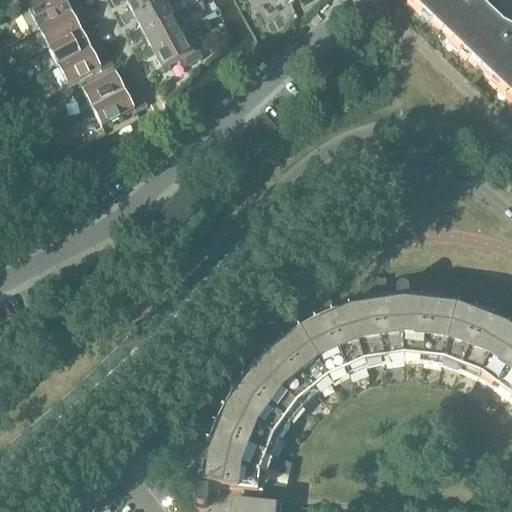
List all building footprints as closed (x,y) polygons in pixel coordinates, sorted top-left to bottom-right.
[(31,37),(39,32),(72,15),(74,19),(85,13),(81,6),(70,12),(63,0),(55,0),(21,18),(31,37)] [(126,2),(131,13),(133,17),(164,0),(111,0),(110,1),(114,8),(126,2)] [(135,20),(141,31),(143,34),(175,17),(166,0),(164,0),(133,17),(131,13),(120,19),(124,26),(135,20)] [(407,0),(511,99),(511,30),(504,26),(487,10),(480,0),(407,0)] [(39,32),(49,50),(81,33),(83,37),(95,31),(91,24),(79,30),(74,19),(72,15),(39,32)] [(145,38),(150,49),(152,52),(185,35),(175,17),(143,34),(141,31),(129,37),(133,44),(145,38)] [(49,50),(58,68),(91,51),(93,55),(104,49),(100,42),(89,48),(83,37),(81,33),(49,50)] [(152,52),(150,49),(139,55),(143,62),(154,56),(162,71),(178,63),(182,70),(203,59),(198,49),(193,51),(185,35),(152,52)] [(346,38),(337,47),(354,66),(364,57),(346,38)] [(337,47),(328,56),(345,75),(354,66),(337,47)] [(91,51),(58,68),(68,87),(100,70),(102,73),(114,67),(110,60),(98,65),(93,55),(91,51)] [(328,56),(318,64),(336,83),(345,75),(328,56)] [(336,83),(318,64),(309,73),(326,92),(336,83)] [(82,91),(92,110),(125,93),(127,97),(138,91),(134,83),(123,89),(115,74),(82,91)] [(125,93),(92,110),(102,129),(134,112),(135,115),(147,109),(144,101),(132,107),(127,97),(125,93)] [(263,115),(253,124),(271,143),(280,134),(263,115)] [(253,124),(244,132),(262,151),(271,143),(253,124)] [(244,132),(235,141),(252,160),(262,151),(244,132)] [(235,141),(225,149),(243,168),(252,160),(235,141)] [(243,168),(225,149),(216,158),(234,177),(243,168)] [(189,183),(180,191),(197,211),(207,202),(189,183)] [(180,191),(171,200),(188,219),(197,211),(180,191)] [(171,200),(161,208),(179,228),(188,219),(171,200)] [(161,208),(152,217),(170,236),(179,228),(161,208)] [(152,217),(143,225),(161,244),(170,236),(152,217)] [(161,244),(143,225),(133,234),(151,253),(161,244)] [(424,296),(431,296),(432,279),(426,278),(426,280),(424,296)] [(378,279),(372,280),(374,298),(381,297),(379,281),(378,279)] [(431,296),(437,297),(439,282),(439,280),(432,279),(431,296)] [(365,282),(366,283),(368,299),(374,298),(372,280),(365,282)] [(385,280),(379,281),(381,297),(384,299),(388,299),(385,280)] [(421,298),(424,296),(426,280),(419,280),(417,298),(421,298)] [(439,282),(437,297),(439,300),(443,301),(445,282),(439,282)] [(368,299),(366,283),(359,284),(362,302),(366,302),(368,299)] [(398,289),(396,294),(396,297),(396,302),(409,302),(409,293),(407,289),(402,287),(398,289)] [(476,309),(480,308),(485,293),(479,291),(473,308),(476,309)] [(480,308),(486,310),(492,294),(486,291),(485,293),(480,308)] [(326,294),(320,296),(326,311),(330,312),(334,311),(326,294)] [(486,310),(492,312),(497,298),(498,296),(492,294),(486,310)] [(320,295),(314,297),(321,313),(326,311),(320,296),(320,295)] [(308,300),(308,302),(315,316),(321,313),(314,297),(308,300)] [(497,298),(492,312),(493,316),(497,317),(503,300),(497,298)] [(315,316),(308,302),(302,304),(310,321),(313,320),(315,316)] [(404,359),(403,307),(386,309),(386,308),(367,311),(367,312),(351,315),(335,322),(334,320),(317,328),(318,330),(301,336),(288,347),(287,346),(272,358),(273,359),(260,370),(250,383),(249,383),(237,398),(239,399),(229,412),(222,428),(221,428),(214,446),(215,446),(209,462),(209,468),(203,467),(206,455),(198,453),(194,453),(192,455),(190,459),(190,461),(193,464),(195,465),(185,489),(196,490),(195,504),(195,507),(197,509),(199,510),(200,511),(204,510),(206,508),(207,505),(209,490),(284,498),(292,467),(266,457),(274,438),(297,406),(328,381),(365,365),(404,359)] [(511,336),(506,332),(490,326),(491,324),(473,317),(472,319),(456,313),(439,311),(439,309),(420,307),(420,309),(403,307),(404,359),(444,363),(475,376),(485,380),(511,400),(511,336)] [(272,323),(267,327),(279,341),(281,339),(281,337),(281,335),(280,332),(272,323)] [(279,341),(267,327),(266,325),(261,329),(274,345),(279,341)] [(256,333),(257,335),(268,349),(274,345),(261,329),(256,333)] [(268,349),(257,335),(252,339),(260,348),(262,350),(264,351),(266,350),(268,349)] [(229,364),(225,369),(237,378),(241,378),(243,374),(229,364)] [(223,368),(219,373),(233,383),(237,378),(225,369),(223,368)] [(216,378),(217,379),(229,388),(233,383),(219,373),(216,378)] [(229,388),(217,379),(213,384),(228,395),(230,392),(229,388)] [(197,415),(194,421),(209,426),(212,425),(214,421),(197,415)] [(193,420),(190,426),(206,432),(209,426),(194,421),(193,420)] [(188,432),(190,433),(204,438),(206,432),(190,426),(188,432)] [(204,438),(190,433),(187,439),(204,446),(206,442),(204,438)] [(276,511),(277,507),(233,502),(231,511),(276,511)]
